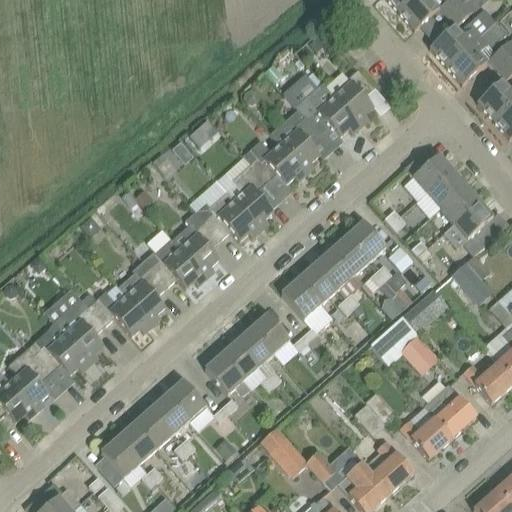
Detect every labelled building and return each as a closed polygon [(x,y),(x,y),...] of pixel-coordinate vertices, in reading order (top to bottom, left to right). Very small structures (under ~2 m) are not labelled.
[(384,0),(399,17),(418,0),(384,0)] [(440,13),(447,22),(468,4),(472,0),(452,0),(450,2),(448,0),(418,0),(399,17),(414,35),(429,21),(440,13)] [(454,30),(475,13),(468,4),(447,22),(454,30)] [(429,52),(446,70),(496,28),(484,13),(459,36),(454,30),(444,38),(429,52)] [(477,57),(486,50),(489,54),(505,39),(496,28),(446,70),(462,89),(486,68),(477,57)] [(316,56),(327,46),(319,38),(309,47),(316,56)] [(496,74),(511,60),(511,42),(488,63),(496,74)] [(280,62),(283,66),(289,62),(286,58),(280,62)] [(511,60),(496,74),(505,83),(511,77),(511,60)] [(283,79),(273,68),(264,76),(274,87),(283,79)] [(348,82),(351,85),(333,101),(360,131),(368,123),(365,119),(373,111),(364,101),(374,92),(358,73),(348,82)] [(502,85),(492,93),(477,106),(493,124),(511,107),(511,92),(510,94),(502,85)] [(352,138),(360,131),(333,101),(324,91),(297,115),(320,140),(331,131),(339,141),(348,133),(352,138)] [(256,94),(250,93),(245,96),(243,102),(247,107),(252,108),(257,105),(258,99),(256,94)] [(511,107),(493,124),(510,143),(511,141),(511,107)] [(297,115),(270,139),(279,148),(278,148),(306,179),(314,171),(310,166),(319,159),(310,149),(320,140),(297,115)] [(200,130),(210,142),(217,135),(207,124),(200,130)] [(306,179),(278,148),(271,155),(261,144),(243,160),(250,168),(249,169),(266,188),(276,179),(285,189),(294,181),(298,185),(306,179)] [(180,146),(172,153),(176,159),(182,157),(186,153),(180,146)] [(163,157),(153,165),(157,170),(167,162),(163,157)] [(426,197),(452,175),(438,159),(413,181),(426,197)] [(256,196),(266,188),(249,169),(232,184),(235,188),(225,197),(259,235),(268,228),(264,223),(273,216),(256,196)] [(452,175),(426,197),(440,213),(465,190),(452,175)] [(465,190),(440,213),(453,228),(479,206),(465,190)] [(130,211),(138,204),(135,202),(129,195),(121,202),(130,211)] [(195,215),(194,216),(219,245),(230,235),(239,245),(248,238),(252,242),(259,235),(225,197),(209,210),(205,206),(195,215)] [(479,206),(453,228),(467,244),(493,222),(479,206)] [(390,230),(399,221),(394,215),(384,223),(390,230)] [(210,253),(219,245),(194,216),(184,226),(187,230),(173,243),(180,251),(178,253),(206,283),(214,275),(210,271),(219,263),(210,253)] [(399,221),(390,230),(396,236),(405,228),(399,221)] [(386,252),(376,241),(363,226),(347,240),(369,266),(386,252)] [(353,281),(369,266),(347,240),(330,255),(353,281)] [(154,255),(142,265),(166,292),(176,283),(185,293),(194,285),(198,290),(206,283),(178,253),(180,251),(173,243),(171,242),(156,257),(154,255)] [(417,260),(426,252),(421,245),(411,254),(417,260)] [(386,260),(403,274),(413,262),(397,248),(386,260)] [(417,260),(423,267),(432,258),(426,252),(417,260)] [(337,295),(353,281),(330,255),(314,269),(337,295)] [(473,275),(482,268),(474,259),(466,266),(473,275)] [(39,262),(31,269),(35,274),(41,274),(47,270),(39,262)] [(118,292),(124,299),(125,300),(152,330),(160,323),(156,318),(165,311),(156,301),(166,292),(142,265),(132,275),(134,277),(118,292)] [(444,285),(461,304),(468,298),(478,308),(491,296),(480,283),(465,267),(444,285)] [(337,295),(314,269),(297,284),(320,310),(337,295)] [(383,269),(377,275),(386,285),(392,280),(383,269)] [(386,285),(377,275),(370,281),(379,291),(385,286),(386,285)] [(396,276),(392,280),(386,285),(385,286),(394,296),(400,291),(406,286),(396,276)] [(281,298),(304,324),(320,310),(297,284),(281,298)] [(6,289),(3,294),(5,299),(11,302),(16,299),(18,294),(16,289),(11,287),(6,289)] [(410,330),(434,309),(439,316),(447,309),(434,295),(403,323),(410,330)] [(152,330),(125,300),(115,308),(105,296),(97,303),(87,311),(87,312),(104,331),(114,321),(131,340),(140,333),(144,337),(152,330)] [(351,298),(344,303),(353,313),(359,307),(351,298)] [(381,311),(392,323),(407,310),(396,298),(392,301),(389,302),(384,303),(381,311)] [(94,339),(104,331),(87,312),(87,311),(80,303),(53,327),(65,340),(90,369),(98,361),(94,357),(103,349),(94,339)] [(346,319),(353,313),(344,303),(338,309),(346,319)] [(359,307),(353,313),(358,319),(364,313),(359,307)] [(267,318),(251,332),(274,358),(290,344),(267,318)] [(511,331),(502,340),(511,351),(511,353),(497,366),(511,382),(511,331)] [(259,372),(266,380),(273,374),(274,375),(275,375),(266,365),(274,358),(251,332),(236,346),(259,372)] [(318,339),(316,337),(312,332),(311,332),(302,340),(308,347),(318,339)] [(90,369),(65,340),(64,341),(56,347),(46,334),(26,352),(49,378),(60,369),(69,379),(78,371),(82,376),(90,369)] [(301,353),(308,347),(302,340),(293,348),(293,349),(299,356),(301,353)] [(419,340),(401,355),(420,378),(438,363),(419,340)] [(220,359),(243,386),(259,372),(236,346),(220,359)] [(17,381),(10,387),(36,416),(44,409),(40,404),(49,397),(40,387),(49,378),(26,352),(7,369),(17,381)] [(228,399),(236,392),(243,400),(251,394),(243,386),(220,359),(205,373),(228,399)] [(491,407),(511,388),(511,382),(497,366),(481,380),(471,368),(463,375),(491,407)] [(266,380),(275,390),(281,384),(274,375),(273,374),(266,380)] [(36,416),(10,387),(0,375),(0,421),(6,416),(15,426),(24,419),(28,423),(36,416)] [(260,386),(268,396),(275,390),(266,380),(260,386)] [(166,399),(189,425),(206,410),(183,385),(166,399)] [(448,389),(439,396),(425,410),(453,441),(476,421),(448,389)] [(395,419),(376,397),(364,407),(366,409),(384,428),(395,419)] [(166,399),(150,413),(173,439),(189,425),(166,399)] [(222,411),(228,418),(238,409),(232,403),(222,411)] [(384,428),(366,409),(354,419),(371,439),(384,428)] [(453,441),(425,410),(424,411),(433,423),(419,436),(408,424),(400,431),(428,463),(453,441)] [(228,418),(222,411),(213,419),(214,421),(219,426),(228,418)] [(173,439),(150,413),(134,428),(156,454),(173,439)] [(134,428),(117,442),(140,468),(156,454),(134,428)] [(260,447),(291,483),(306,469),(308,468),(306,466),(276,432),(260,447)] [(101,457),(114,472),(123,482),(140,468),(117,442),(101,457)] [(187,442),(180,448),(189,458),(196,452),(187,442)] [(237,455),(228,444),(217,453),(226,464),(237,455)] [(413,476),(400,461),(385,445),(377,452),(387,464),(372,478),(389,498),(413,476)] [(182,464),(189,458),(180,448),(174,454),(182,464)] [(306,469),(310,473),(323,487),(323,486),(333,477),(336,475),(330,468),(318,455),(306,466),(308,468),(306,469)] [(229,475),(239,485),(254,472),(244,461),(229,475)] [(361,466),(346,479),(337,487),(359,511),(373,511),(389,498),(372,478),(361,466)] [(155,471),(148,476),(156,486),(163,481),(155,471)] [(150,492),(156,486),(148,476),(141,482),(150,492)] [(511,479),(497,492),(511,509),(511,479)] [(88,489),(94,496),(104,488),(97,481),(88,489)] [(66,492),(62,496),(54,487),(35,503),(42,511),(75,511),(80,508),(66,492)] [(105,509),(115,500),(107,492),(98,501),(105,509)] [(511,511),(511,509),(497,492),(475,511),(511,511)] [(188,501),(182,494),(170,504),(177,511),(188,501)] [(115,500),(105,509),(107,511),(118,511),(122,509),(115,500)] [(332,511),(322,500),(309,511),(332,511)]
